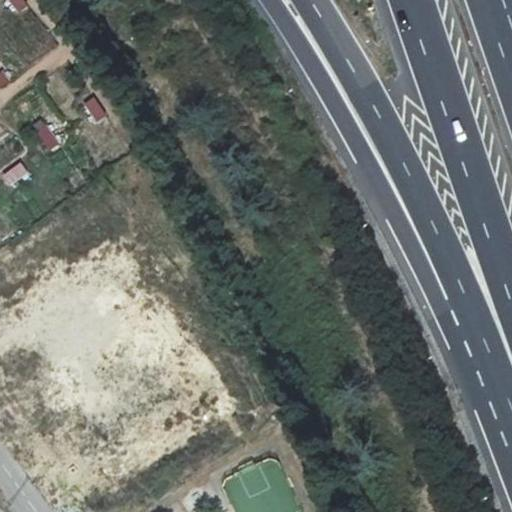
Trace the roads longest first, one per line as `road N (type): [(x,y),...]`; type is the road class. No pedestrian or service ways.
road 1 (motorway): [(267,0),(400,222),(464,301)]
road 2 (motorway): [(309,0),(366,93),(464,301)]
road 3 (motorway): [(410,0),(511,295)]
road 4 (motorway): [(464,301),(511,423)]
